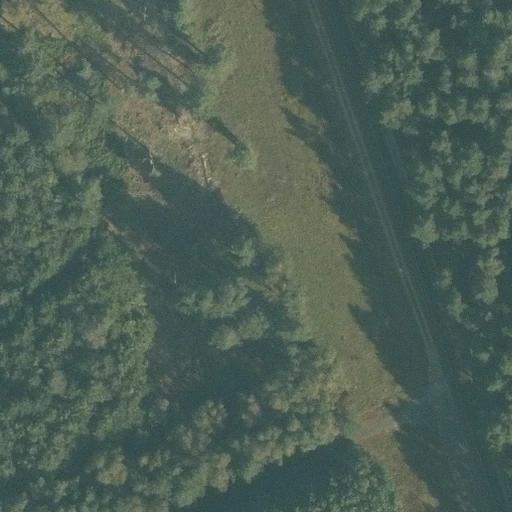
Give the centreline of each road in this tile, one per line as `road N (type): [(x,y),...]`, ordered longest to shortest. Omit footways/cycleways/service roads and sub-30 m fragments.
road 1 (track): [(340,0),(510,511)]
road 2 (track): [(312,0),(445,396)]
road 3 (track): [(194,511),(445,396)]
road 4 (track): [(445,396),(482,511)]
